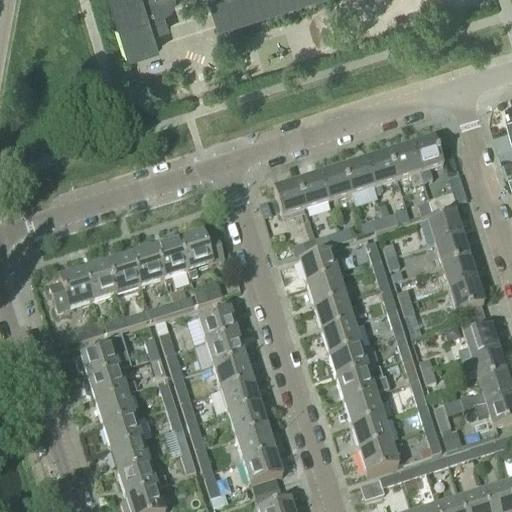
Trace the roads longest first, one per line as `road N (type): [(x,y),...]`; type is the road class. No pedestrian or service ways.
road 1 (residential): [(336,511),(227,169)]
road 2 (residential): [(227,169),(456,96)]
road 3 (residential): [(74,511),(0,284)]
road 4 (residential): [(0,238),(227,169)]
road 5 (residential): [(511,269),(456,96)]
